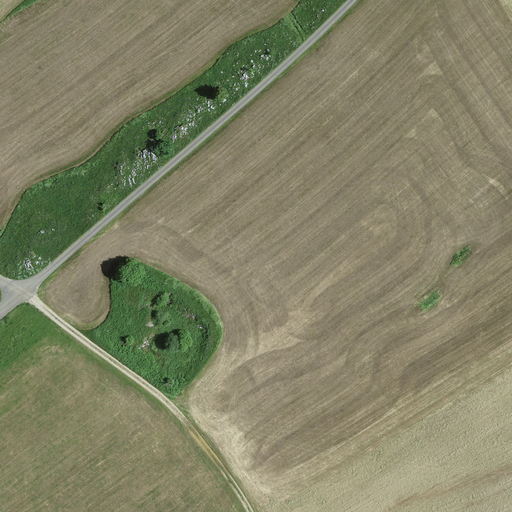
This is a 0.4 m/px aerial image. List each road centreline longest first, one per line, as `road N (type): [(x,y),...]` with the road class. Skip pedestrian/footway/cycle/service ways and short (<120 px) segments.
road 1 (unclassified): [(351,0),(0,309)]
road 2 (track): [(0,277),(162,399),(206,445),(251,511)]
